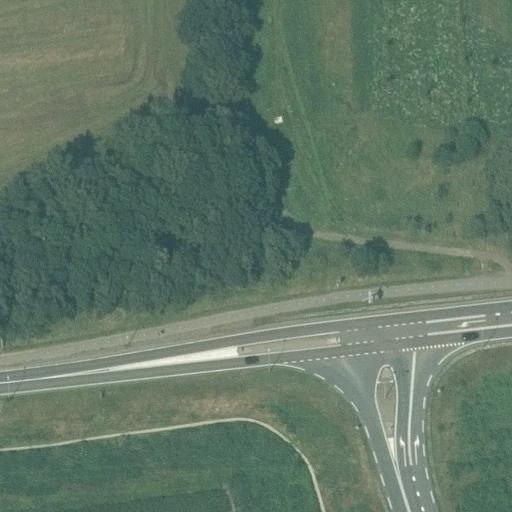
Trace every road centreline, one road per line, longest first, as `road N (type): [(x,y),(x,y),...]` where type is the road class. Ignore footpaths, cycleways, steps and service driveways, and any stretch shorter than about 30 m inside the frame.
road 1 (primary): [(408,329),(350,324),(237,339),(107,369)]
road 2 (primary): [(107,369),(353,349)]
road 3 (primary): [(397,476),(408,329)]
road 4 (primary): [(353,349),(378,440),(397,476)]
